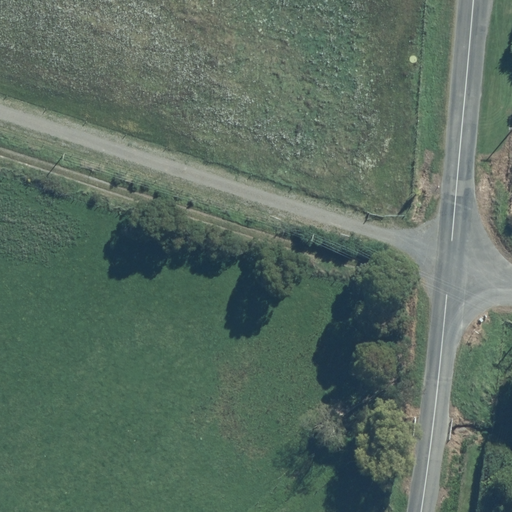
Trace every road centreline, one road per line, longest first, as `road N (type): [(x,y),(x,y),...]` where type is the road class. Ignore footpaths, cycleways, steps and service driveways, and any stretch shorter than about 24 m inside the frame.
road 1 (tertiary): [(473,0),(450,269)]
road 2 (tertiary): [(450,269),(420,511)]
